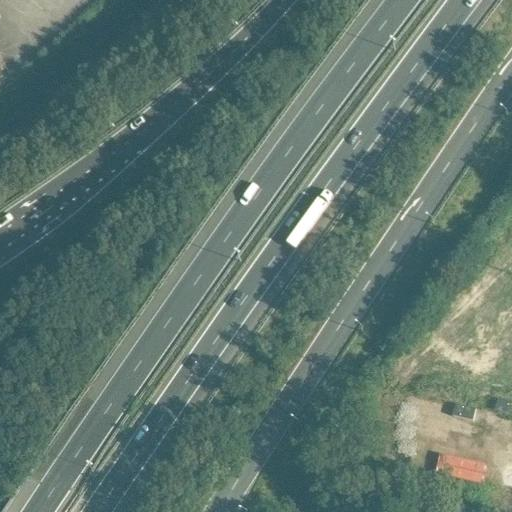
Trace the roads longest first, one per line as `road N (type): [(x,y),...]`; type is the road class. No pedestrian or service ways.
road 1 (motorway): [(97,511),(466,0)]
road 2 (motorway): [(400,0),(37,511)]
road 3 (motorway): [(219,511),(511,83)]
road 4 (motorway): [(284,0),(143,131),(0,234)]
